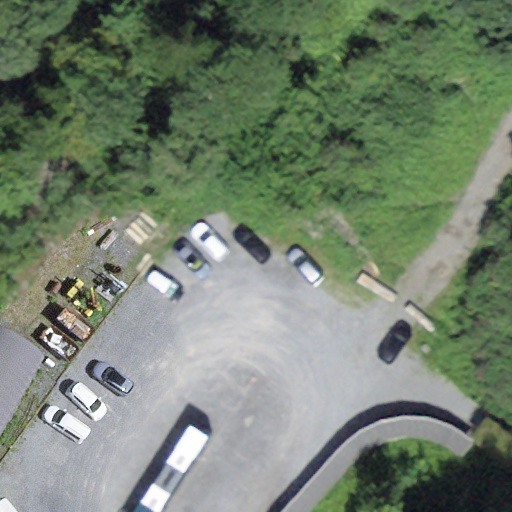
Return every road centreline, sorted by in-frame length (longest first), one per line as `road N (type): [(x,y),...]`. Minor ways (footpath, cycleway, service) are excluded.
road 1 (track): [(511,155),(358,342)]
road 2 (unclassified): [(222,511),(358,342)]
